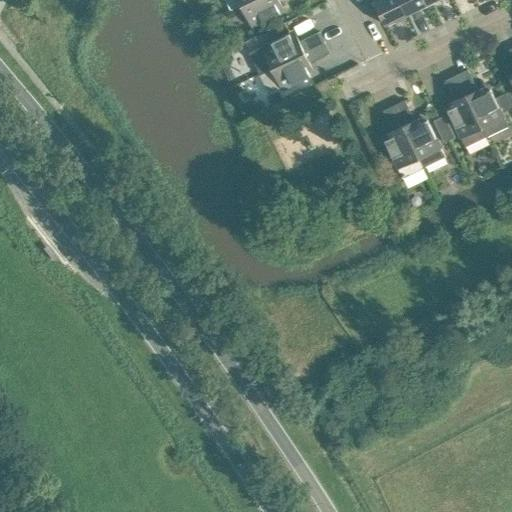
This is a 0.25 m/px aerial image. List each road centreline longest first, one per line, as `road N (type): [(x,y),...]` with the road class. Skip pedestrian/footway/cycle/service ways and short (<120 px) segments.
road 1 (secondary): [(326,511),(267,417),(0,67)]
road 2 (secondary): [(0,145),(121,301),(267,511)]
road 3 (residential): [(347,0),(387,67),(412,63),(511,13)]
